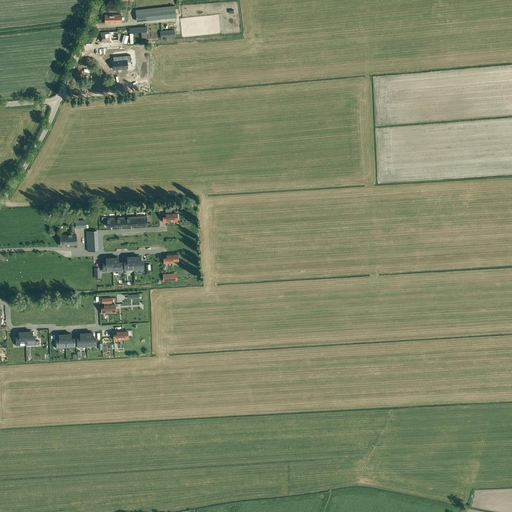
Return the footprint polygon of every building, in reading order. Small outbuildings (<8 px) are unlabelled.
[(135,9),(135,11),(136,21),(176,17),(175,5),(135,9)] [(121,14),(104,15),(104,23),(121,23),(121,14)] [(130,32),(143,31),(143,32),(144,35),(147,35),(146,26),(129,27),(130,32)] [(175,38),(174,29),(159,31),(160,39),(175,38)] [(117,31),(100,32),(101,42),(108,41),(108,39),(113,39),(113,41),(118,41),(117,31)] [(145,46),(134,47),(136,74),(147,73),(145,46)] [(173,220),(176,220),(176,213),(175,213),(166,213),(166,216),(163,216),(162,216),(163,222),(167,222),(167,221),(173,221),(173,220)] [(136,216),(126,217),(127,225),(136,224),(136,216)] [(136,216),(136,224),(147,224),(146,216),(136,216)] [(117,226),(127,225),(126,217),(116,218),(117,226)] [(106,226),(117,226),(116,218),(106,218),(106,226)] [(75,220),(75,225),(75,228),(86,227),(85,219),(79,220),(75,220)] [(117,242),(152,240),(152,233),(117,234),(117,242)] [(76,234),(60,235),(60,245),(76,245),(76,234)] [(117,246),(117,252),(182,249),(182,242),(117,246)] [(164,263),(167,263),(167,262),(174,262),(174,261),(177,261),(177,254),(176,254),(166,255),(167,257),(164,257),(163,257),(164,263)] [(127,261),(124,262),(124,270),(134,270),(133,256),(127,257),(127,261)] [(143,260),(140,261),(139,256),(133,256),(134,270),(143,269),(143,260)] [(112,258),(113,271),(122,270),(122,262),(118,262),(118,257),(112,258)] [(106,263),(102,263),(103,272),(113,271),(112,258),(106,258),(106,263)] [(111,311),(115,311),(114,304),(111,304),(111,302),(111,298),(102,298),(102,303),(104,303),(104,304),(104,307),(101,307),(101,313),(105,313),(111,312),(111,311)] [(86,318),(86,307),(72,308),(72,319),(86,318)] [(19,336),(16,337),(16,345),(20,345),(20,343),(25,342),(25,345),(26,345),(25,331),(19,332),(19,336)] [(35,335),(31,336),(31,331),(25,331),(26,345),(35,344),(35,337),(35,335)] [(114,340),(117,340),(117,339),(124,339),(124,338),(127,338),(127,331),(126,331),(116,331),(116,334),(113,334),(114,340)] [(86,333),(87,346),(96,346),(96,338),(96,337),(92,337),(92,332),(86,333)] [(77,347),(87,346),(86,333),(80,333),(80,338),(77,338),(77,340),(77,347)] [(56,348),(65,347),(65,334),(58,334),(59,339),(55,339),(56,348)] [(71,334),(65,334),(65,347),(75,347),(75,340),(75,338),(71,338),(71,334)]
